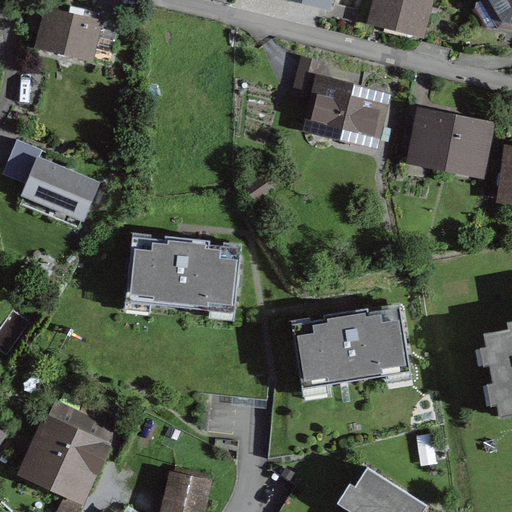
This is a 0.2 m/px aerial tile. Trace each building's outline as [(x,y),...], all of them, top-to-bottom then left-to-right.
[(431,0),(371,0),(366,21),(424,34),(431,0)] [(511,0),(476,0),(475,6),(486,25),(492,27),(496,25),(497,26),(511,29),(511,0)] [(119,13),(68,3),(67,8),(43,3),(34,46),(94,59),(97,42),(113,45),(119,13)] [(323,59),(300,54),(293,87),(309,90),(301,129),(378,146),(391,88),(321,72),(323,59)] [(495,118),(416,103),(405,161),(485,175),(495,118)] [(78,226),(81,216),(84,217),(100,177),(40,154),(43,147),(17,137),(3,173),(24,181),(19,192),(23,193),(19,203),(78,226)] [(511,141),(503,140),(496,198),(511,199),(511,141)] [(242,183),(255,202),(274,188),(261,170),(242,183)] [(208,317),(234,320),(241,243),(222,241),(222,244),(209,243),(210,240),(164,235),(164,239),(151,237),(151,234),(131,232),(124,309),(149,312),(150,304),(209,310),(208,317)] [(413,379),(399,301),(382,304),(382,308),(368,310),(368,307),(327,314),(328,318),(312,320),(311,317),(290,321),(304,398),(330,393),(329,384),(386,374),(388,383),(413,379)] [(0,350),(6,355),(30,321),(13,309),(0,327),(0,350)] [(511,322),(509,323),(510,329),(485,334),(488,346),(481,348),(485,366),(491,365),(495,383),(489,384),(493,405),(499,404),(502,417),(511,414),(511,322)] [(17,471),(65,492),(54,511),(78,511),(84,500),(111,439),(107,438),(113,425),(107,422),(112,411),(84,399),(79,410),(54,399),(49,412),(44,410),(17,471)] [(203,511),(212,476),(169,466),(158,511),(203,511)] [(422,511),(427,505),(366,467),(354,485),(350,483),(337,503),(350,511),(422,511)]
